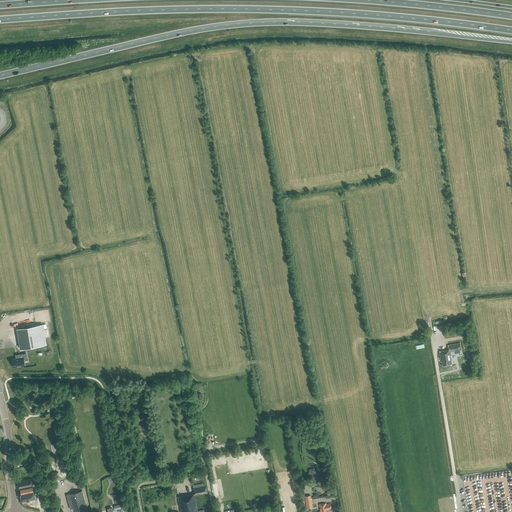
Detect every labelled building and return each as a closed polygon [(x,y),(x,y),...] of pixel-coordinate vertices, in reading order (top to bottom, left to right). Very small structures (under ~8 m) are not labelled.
[(43,323),(23,326),(26,349),(47,346),(43,323)] [(442,361),(443,366),(451,364),(450,352),(461,351),(460,342),(448,345),(449,349),(439,352),(441,361),(442,361)] [(13,367),(25,365),(24,360),(27,359),(26,353),(17,355),(17,358),(12,359),(13,367)] [(17,481),(19,489),(20,494),(21,500),(26,499),(30,499),(29,498),(34,497),(32,486),(31,478),(17,481)] [(197,511),(194,496),(208,493),(206,486),(193,488),(194,494),(178,497),(180,511),(197,511)] [(87,511),(81,490),(69,494),(73,508),(74,508),(75,511),(82,511),(83,511),(87,511)] [(313,508),(312,501),(311,495),(304,496),(307,509),(313,508)] [(327,511),(327,510),(331,509),(330,504),(326,504),(326,503),(319,505),(320,511),(322,511),(321,511),(327,511)]
